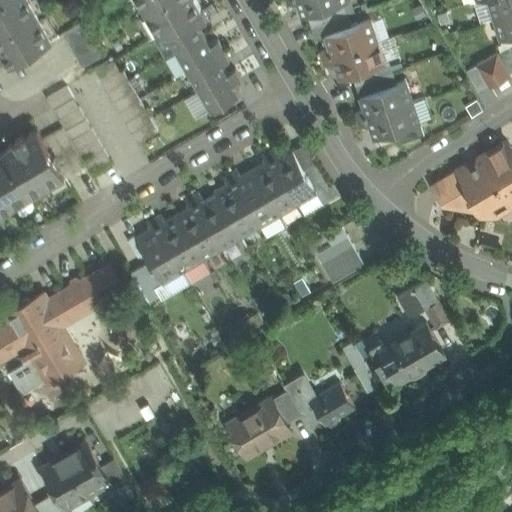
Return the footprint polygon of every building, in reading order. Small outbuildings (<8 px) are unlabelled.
[(29,0),(24,0),(0,15),(0,48),(1,49),(9,64),(52,39),(29,0)] [(0,0),(0,15),(24,0),(0,0)] [(139,0),(159,34),(166,30),(201,9),(195,0),(139,0)] [(347,0),(296,0),(297,2),(302,16),(307,14),(341,3),(348,0),(347,0)] [(511,0),(488,0),(493,17),(511,11),(511,0)] [(341,3),(307,14),(311,26),(345,14),(341,3)] [(201,9),(166,30),(177,49),(205,33),(200,24),(207,19),(201,9)] [(511,11),(493,17),(500,39),(511,34),(511,11)] [(345,14),(311,26),(315,38),(324,35),(324,34),(349,26),(345,14)] [(349,26),(324,34),(324,35),(329,48),(331,55),(378,39),(371,18),(349,26)] [(102,54),(82,20),(62,32),(82,66),(102,54)] [(205,33),(177,49),(188,69),(224,48),(218,38),(210,42),(205,33)] [(378,39),(331,55),(334,62),(339,76),(352,72),(385,60),(378,39)] [(511,69),(511,53),(507,45),(497,51),(509,72),(511,69)] [(224,48),(188,69),(200,88),(235,67),(227,71),(222,62),(230,58),(224,48)] [(329,48),(320,51),(322,58),(331,55),(329,48)] [(497,51),(476,63),(488,84),(509,72),(497,51)] [(331,55),(322,58),(324,65),(334,62),(331,55)] [(116,58),(96,69),(102,80),(122,68),(116,58)] [(385,60),(352,72),(356,83),(390,72),(386,60),(385,60)] [(476,63),(466,69),(478,90),(488,84),(476,63)] [(235,67),(200,88),(211,108),(239,91),(234,82),(241,77),(235,67)] [(122,68),(102,80),(107,90),(128,78),(122,68)] [(390,72),(356,83),(359,95),(393,83),(390,72)] [(128,78),(107,90),(113,101),(134,89),(128,78)] [(393,83),(359,95),(364,109),(367,116),(413,100),(406,79),(393,83)] [(134,89),(113,101),(119,111),(140,99),(134,89)] [(74,96),(53,108),(59,118),(79,106),(74,96)] [(140,99),(119,111),(126,121),(146,109),(140,99)] [(413,100),(367,116),(369,123),(374,137),(397,129),(420,121),(413,100)] [(79,106),(59,118),(65,129),(66,128),(85,117),(79,106)] [(146,109),(126,121),(132,132),(152,120),(146,109)] [(364,109),(355,112),(357,119),(367,116),(364,109)] [(367,116),(357,119),(360,126),(369,123),(367,116)] [(85,117),(66,128),(71,139),(92,127),(86,117),(85,117)] [(152,120),(132,132),(138,142),(158,130),(152,120)] [(420,121),(397,129),(401,140),(424,133),(420,121)] [(85,165),(63,127),(43,138),(64,176),(65,177),(85,165)] [(71,139),(77,149),(97,137),(98,137),(92,127),(71,139)] [(37,129),(25,136),(25,134),(14,140),(15,142),(4,148),(5,151),(31,195),(64,176),(43,138),(37,129)] [(97,137),(77,149),(89,170),(109,158),(97,137)] [(511,148),(507,140),(485,153),(511,199),(511,148)] [(293,149),(280,156),(275,147),(268,151),(298,202),(317,191),(293,149)] [(5,151),(0,153),(0,212),(31,195),(5,151)] [(298,202),(268,151),(262,155),(267,164),(254,171),(279,213),(298,202)] [(485,153),(453,172),(460,184),(440,196),(444,202),(472,209),(476,205),(478,209),(495,213),(511,202),(511,199),(485,153)] [(254,171),(242,178),(237,170),(230,173),(260,224),(279,213),(254,171)] [(453,172),(433,184),(440,196),(460,184),(453,172)] [(260,224),(230,173),(224,177),(229,186),(216,193),(241,236),(260,224)] [(216,193),(203,201),(198,192),(192,196),(222,247),(241,236),(216,193)] [(222,247),(192,196),(185,200),(190,208),(178,216),(203,258),(222,247)] [(203,258),(178,216),(165,223),(160,214),(154,218),(183,269),(203,258)] [(183,269),(154,218),(147,222),(152,231),(139,238),(152,259),(164,280),(183,269)] [(342,225),(311,243),(316,253),(347,234),(342,225)] [(347,234),(316,253),(322,262),(353,244),(347,234)] [(353,244),(322,262),(327,271),(358,253),(353,244)] [(358,253),(327,271),(333,281),(364,263),(358,253)] [(152,259),(131,271),(149,301),(159,295),(154,286),(164,280),(152,259)] [(8,320),(24,346),(43,380),(48,381),(82,362),(83,357),(75,343),(64,340),(59,330),(53,330),(55,321),(72,311),(81,313),(100,302),(102,296),(107,298),(120,290),(122,284),(111,266),(105,264),(80,279),(76,277),(72,279),(72,284),(48,297),(38,294),(29,300),(25,298),(21,300),(20,305),(11,310),(8,320)] [(426,279),(398,296),(407,312),(414,313),(424,307),(436,326),(449,318),(426,279)] [(24,346),(8,320),(0,325),(0,359),(1,359),(24,346)] [(426,321),(380,348),(384,356),(377,360),(386,376),(394,372),(398,379),(444,352),(426,321)] [(365,360),(355,344),(345,351),(354,367),(365,360)] [(354,367),(367,390),(379,384),(365,360),(354,367)] [(340,379),(311,396),(306,387),(295,385),(291,387),(288,389),(301,412),(305,420),(306,419),(305,418),(312,421),(321,415),(325,423),(327,422),(331,424),(340,419),(340,415),(355,405),(340,379)] [(288,389),(287,388),(272,397),(286,421),(301,412),(288,389)] [(272,397),(229,422),(247,453),(290,428),(286,421),(272,397)] [(86,440),(66,452),(88,492),(89,494),(110,482),(111,482),(101,465),(86,440)] [(88,492),(66,452),(42,466),(56,490),(65,505),(66,505),(88,492)] [(128,481),(114,457),(101,465),(111,482),(110,482),(114,489),(128,481)] [(21,479),(0,490),(0,497),(8,511),(40,511),(35,502),(21,479)] [(65,505),(56,490),(45,496),(54,511),(69,511),(66,505),(65,505)] [(54,511),(45,496),(35,502),(40,511),(54,511)] [(0,511),(8,511),(0,497),(0,511)]
